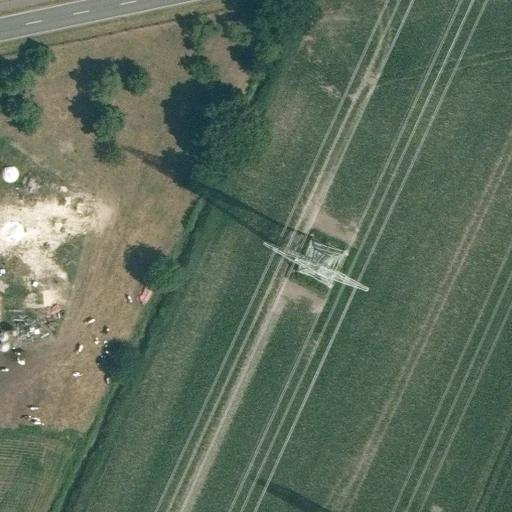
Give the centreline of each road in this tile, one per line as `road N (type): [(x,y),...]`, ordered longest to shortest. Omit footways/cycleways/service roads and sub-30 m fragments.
road 1 (unknown): [(313,0),(168,354)]
road 2 (tertiary): [(140,0),(0,29)]
